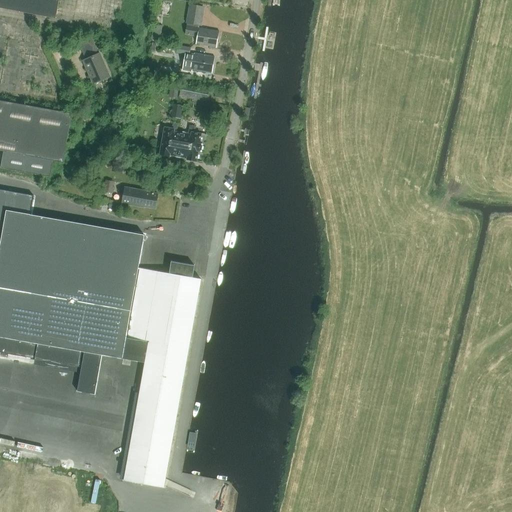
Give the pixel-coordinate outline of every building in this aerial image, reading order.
[(59,0),(0,0),(0,7),(56,18),(59,0)] [(186,24),(199,26),(203,7),(189,4),(186,24)] [(163,26),(154,24),(151,39),(159,42),(163,26)] [(219,32),(186,26),(185,34),(197,36),(195,44),(217,47),(219,32)] [(92,38),(88,40),(94,53),(98,51),(92,38)] [(193,70),(212,74),(215,57),(195,54),(194,56),(189,55),(191,47),(178,45),(176,53),(185,55),(182,70),(192,72),(193,70)] [(94,83),(109,76),(99,54),(84,61),(94,83)] [(177,98),(179,87),(171,86),(169,97),(177,98)] [(189,95),(190,90),(190,88),(180,86),(179,96),(188,98),(189,95)] [(63,162),(72,113),(0,100),(0,150),(4,151),(1,167),(50,177),(53,161),(63,162)] [(170,117),(180,119),(183,106),(173,104),(170,117)] [(175,141),(177,131),(174,131),(175,130),(177,130),(178,123),(173,123),(172,128),(165,127),(160,155),(170,157),(170,155),(174,156),(176,157),(180,158),(182,157),(184,157),(186,147),(182,147),(183,143),(178,142),(178,144),(175,144),(176,141),(175,141)] [(192,135),(177,131),(175,141),(176,141),(175,144),(178,144),(178,142),(183,143),(182,147),(186,147),(184,157),(187,158),(187,159),(197,161),(199,151),(201,150),(202,147),(200,144),(202,134),(194,132),(195,127),(190,126),(189,132),(192,133),(192,135)] [(112,194),(114,182),(106,180),(104,192),(112,194)] [(156,208),(158,194),(147,192),(147,190),(125,187),(122,204),(147,207),(156,208)] [(0,287),(134,311),(130,338),(149,341),(146,362),(124,480),(164,487),(201,279),(193,278),(195,266),(172,262),(170,274),(140,268),(145,236),(30,216),(33,196),(0,190),(0,287)] [(109,208),(119,210),(121,203),(110,201),(109,208)] [(102,355),(123,358),(146,362),(149,341),(130,338),(134,311),(0,287),(0,351),(15,354),(26,356),(26,355),(36,357),(35,359),(82,367),(78,391),(95,394),(102,355)] [(225,511),(228,511),(232,497),(216,493),(212,509),(225,511)]
